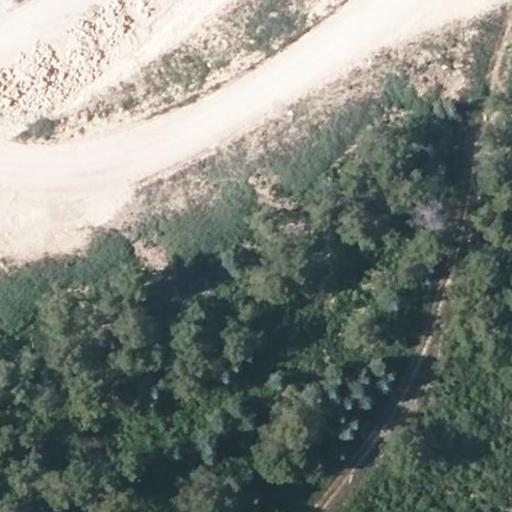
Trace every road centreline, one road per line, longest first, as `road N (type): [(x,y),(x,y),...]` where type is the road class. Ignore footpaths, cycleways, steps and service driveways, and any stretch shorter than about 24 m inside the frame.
road 1 (track): [(484,91),(409,379),(316,511)]
road 2 (track): [(223,0),(236,64),(216,128),(171,160)]
